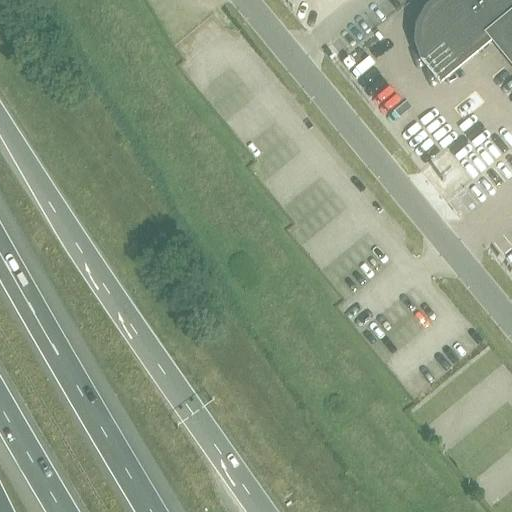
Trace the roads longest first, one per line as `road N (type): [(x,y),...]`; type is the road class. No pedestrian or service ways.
road 1 (motorway): [(264,511),(0,116)]
road 2 (unclassified): [(511,324),(244,0)]
road 3 (motorway): [(151,511),(0,253)]
road 4 (motorway): [(0,406),(61,511)]
